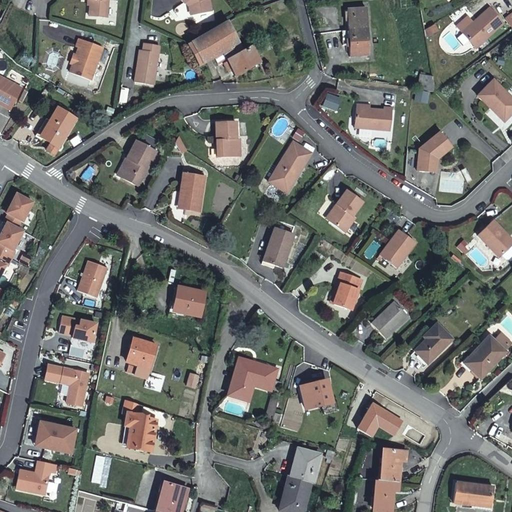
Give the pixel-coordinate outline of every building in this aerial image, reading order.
[(107,2),(107,0),(86,0),(91,0),(90,17),(108,19),(110,2),(107,2)] [(180,0),(185,5),(188,2),(193,8),(194,16),(212,13),(209,0),(180,0)] [(176,16),(184,15),(184,6),(176,6),(176,16)] [(348,59),(368,58),(365,10),(346,10),(348,59)] [(457,29),(463,35),(477,51),(504,26),(490,10),(473,26),(468,20),(457,29)] [(242,53),(227,23),(218,28),(187,46),(199,67),(223,54),(228,63),(223,66),(227,71),(231,70),(234,76),(258,62),(251,48),(242,53)] [(427,38),(439,31),(435,24),(423,30),(427,38)] [(90,82),(102,49),(78,40),(75,48),(78,49),(75,57),(77,59),(75,64),(73,64),(69,74),(90,82)] [(133,83),(150,85),(154,86),(159,48),(142,46),(141,54),(138,54),(135,71),(138,71),(137,76),(135,77),(134,78),(133,83)] [(434,94),(432,78),(417,76),(416,91),(432,94),(434,94)] [(0,102),(4,105),(3,108),(10,111),(22,90),(0,78),(0,102)] [(511,117),(511,101),(493,84),(478,100),(492,113),(494,111),(496,114),(496,117),(505,125),(511,117)] [(120,88),(118,104),(126,105),(128,89),(120,88)] [(105,115),(112,117),(114,109),(107,107),(105,115)] [(60,110),(52,123),(50,127),(53,128),(45,142),(61,151),(78,121),(60,110)] [(370,112),(356,111),(354,131),(390,134),(392,112),(383,111),(383,114),(370,112)] [(50,127),(52,123),(48,121),(38,139),(44,143),(45,142),(53,128),(50,127)] [(235,125),(215,126),(215,144),(219,143),(220,161),(239,160),(238,142),(236,142),(235,125)] [(296,129),(292,140),(300,143),(304,132),(296,129)] [(452,152),(439,137),(419,154),(417,176),(437,178),(438,169),(435,166),(452,152)] [(179,139),(173,142),(179,154),(185,151),(179,139)] [(137,141),(127,159),(130,161),(121,177),(138,186),(157,152),(137,141)] [(294,184),(310,158),(292,146),(268,185),(286,197),(291,188),(289,187),(291,184),(294,184)] [(130,161),(127,159),(118,175),(121,177),(130,161)] [(184,173),(181,192),(184,193),(181,210),(201,213),(207,177),(184,173)] [(6,214),(3,221),(5,222),(16,227),(19,221),(21,222),(31,202),(14,194),(4,213),(6,214)] [(363,206),(346,194),(336,209),(339,211),(329,226),(344,237),(355,222),(352,220),(363,206)] [(329,226),(339,211),(336,209),(325,223),(329,226)] [(0,253),(10,259),(14,251),(12,250),(22,230),(16,227),(5,222),(0,231),(0,253)] [(511,243),(494,226),(479,241),(501,263),(511,252),(511,243)] [(275,231),(269,248),(272,249),(266,265),(275,268),(283,271),(295,238),(275,231)] [(398,234),(379,260),(397,273),(415,247),(398,234)] [(272,249),(269,248),(261,267),(273,271),(275,268),(266,265),(272,249)] [(0,273),(4,265),(6,266),(10,259),(0,253),(0,273)] [(27,266),(31,256),(22,253),(18,262),(27,266)] [(98,299),(109,269),(89,261),(78,291),(98,299)] [(341,278),(337,289),(341,290),(333,310),(349,316),(361,287),(341,278)] [(204,295),(177,289),(172,312),(199,318),(204,295)] [(341,290),(337,289),(329,308),(333,310),(341,290)] [(407,322),(392,307),(370,329),(384,344),(407,322)] [(97,324),(62,317),(59,333),(73,336),(72,338),(93,343),(97,324)] [(426,345),(414,357),(427,369),(451,345),(435,330),(423,343),(426,345)] [(155,347),(133,340),(126,364),(137,367),(136,370),(128,367),(126,375),(146,381),(155,347)] [(496,350),(488,342),(463,369),(480,384),(505,358),(509,353),(504,349),(500,353),(496,350)] [(504,349),(509,353),(511,350),(502,342),(496,350),(500,353),(504,349)] [(276,369),(239,359),(229,396),(248,402),(253,386),(270,391),(276,369)] [(63,369),(48,366),(45,380),(60,384),(63,369)] [(66,404),(81,407),(89,374),(63,369),(60,384),(70,386),(66,404)] [(194,389),(199,375),(188,372),(184,386),(194,389)] [(327,381),(300,388),(306,411),(333,404),(327,381)] [(269,397),(266,416),(273,418),(276,398),(269,397)] [(145,408),(124,401),(122,414),(126,414),(124,428),(128,428),(126,449),(150,452),(154,422),(145,420),(145,417),(144,417),(145,408)] [(39,423),(36,441),(45,443),(44,449),(71,455),(76,430),(39,423)] [(310,485),(312,485),(319,457),(300,452),(295,471),(291,470),(289,479),(310,485)] [(381,482),(399,484),(402,463),(406,463),(407,454),(384,452),(381,482)] [(56,466),(37,462),(34,473),(19,470),(15,490),(45,496),(49,474),(54,475),(56,466)] [(289,479),(287,479),(284,489),(287,490),(280,511),(302,511),(310,485),(289,479)] [(381,482),(376,482),(373,511),(391,511),(393,492),(398,493),(399,484),(381,482)] [(163,484),(154,511),(181,511),(187,491),(163,484)] [(450,511),(456,511),(467,511),(468,509),(486,511),(488,494),(452,490),(450,511)] [(122,511),(124,506),(114,503),(112,511),(122,511)]
